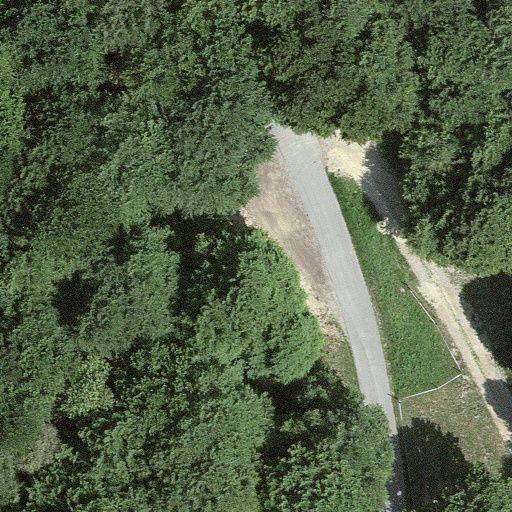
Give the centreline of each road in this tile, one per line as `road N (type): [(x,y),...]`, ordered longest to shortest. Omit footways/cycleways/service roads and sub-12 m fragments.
road 1 (unclassified): [(219,0),(344,269),(387,467),(388,511)]
road 2 (track): [(511,442),(372,182),(293,148)]
